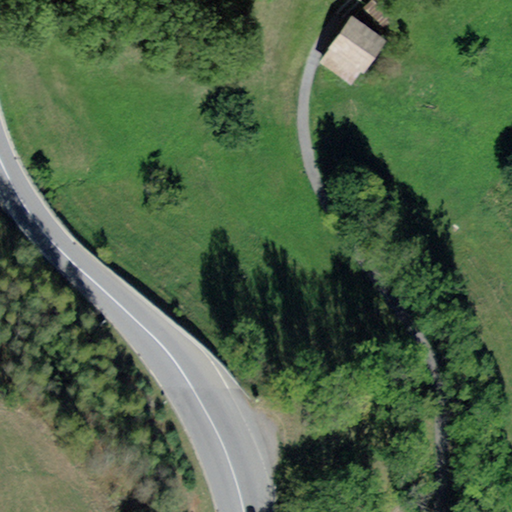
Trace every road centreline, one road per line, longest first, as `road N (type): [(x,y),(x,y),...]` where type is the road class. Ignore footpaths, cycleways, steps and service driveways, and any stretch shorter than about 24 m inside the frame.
road 1 (residential): [(435,511),(439,380),(333,218),(305,154),(298,114),(308,71),(353,0)]
road 2 (primary): [(238,511),(219,430),(188,371),(40,215),(0,145)]
